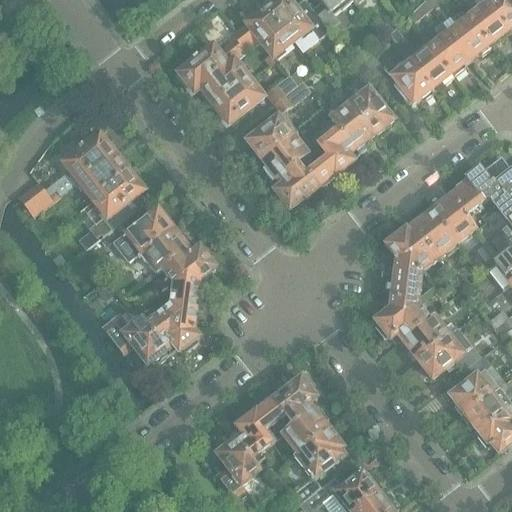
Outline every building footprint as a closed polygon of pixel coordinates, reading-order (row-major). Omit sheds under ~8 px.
[(304,3),(297,9),(289,0),(273,0),(269,4),(269,8),(265,11),(264,10),(294,49),(313,34),(320,42),(329,35),(312,14),(304,3)] [(348,0),(317,0),(322,6),(312,14),(329,35),(338,27),(332,19),(341,12),(341,13),(352,4),(348,0)] [(432,11),(437,7),(431,0),(428,0),(425,3),(432,11)] [(511,0),(491,0),(487,4),(511,35),(511,0)] [(424,17),(432,11),(425,3),(418,10),(424,17)] [(511,36),(511,35),(487,4),(467,19),(492,51),(511,36)] [(294,49),(264,10),(262,9),(254,16),(253,20),(246,25),(260,43),(275,63),(294,49)] [(474,66),(492,51),(467,19),(456,28),(449,19),(442,25),(474,66)] [(235,63),(260,43),(246,25),(233,36),(237,40),(220,53),(215,47),(214,48),(211,46),(178,72),(181,76),(176,80),(190,98),(197,92),(235,63)] [(454,81),(474,66),(442,25),(432,32),(439,41),(429,49),(454,81)] [(380,34),(386,39),(394,31),(388,26),(380,34)] [(395,32),(389,37),(397,47),(403,42),(395,32)] [(436,95),(454,81),(429,49),(409,63),(435,97),(437,96),(436,95)] [(384,72),(377,64),(370,55),(361,64),(362,63),(374,79),(384,72)] [(271,58),(264,63),(268,69),(275,64),(271,58)] [(249,81),(236,64),(235,63),(197,92),(211,110),(249,81)] [(369,83),(374,79),(362,63),(361,64),(356,69),(363,79),(366,79),(369,83)] [(423,107),(435,97),(409,63),(390,79),(398,90),(396,91),(406,103),(408,102),(414,109),(421,104),(423,107)] [(301,85),(302,84),(296,76),(290,79),(289,78),(288,79),(296,89),(302,85),(301,85)] [(274,106),(296,89),(288,79),(266,96),(274,106)] [(225,129),(263,98),(249,81),(211,110),(225,129)] [(282,117),(310,96),(302,85),(296,89),(274,106),(282,117)] [(377,101),(372,96),(366,88),(349,101),(346,103),(347,104),(374,140),(395,124),(388,116),(390,115),(378,100),(377,101)] [(340,106),(346,101),(338,91),(332,96),(340,106)] [(374,140),(347,104),(346,103),(346,104),(348,106),(331,119),(360,157),(372,148),(369,144),(374,140)] [(262,162),(294,137),(298,134),(284,117),(280,119),(279,118),(270,125),(269,124),(254,136),(255,136),(247,143),(262,162)] [(353,163),(360,157),(331,119),(327,122),(332,127),(325,132),(330,139),(323,144),(320,147),(316,150),(325,162),(317,168),(309,174),(321,190),(334,179),(336,182),(340,179),(342,182),(355,172),(352,169),(355,166),(353,163)] [(99,138),(97,140),(96,137),(63,162),(66,166),(64,168),(69,175),(44,195),(53,205),(61,198),(78,185),(78,186),(117,156),(106,141),(101,141),(99,138)] [(272,184),(308,156),(294,137),(262,162),(267,168),(263,171),(272,184)] [(131,174),(117,156),(78,186),(92,204),(131,174)] [(317,168),(310,159),(308,156),(272,184),(277,191),(275,193),(277,196),(274,199),(284,212),(287,210),(290,213),(321,190),(309,174),(317,168)] [(451,200),(450,201),(467,222),(484,208),(489,205),(492,209),(511,193),(511,176),(511,177),(500,162),(481,177),(479,175),(478,175),(457,192),(457,196),(451,200)] [(143,189),(132,175),(131,174),(92,204),(104,220),(88,233),(89,235),(77,244),(85,255),(99,245),(96,242),(101,238),(102,240),(102,241),(102,242),(115,232),(144,209),(136,199),(143,194),(142,193),(143,189)] [(53,205),(44,195),(38,187),(28,195),(31,199),(42,213),(53,205)] [(507,228),(511,224),(511,193),(492,209),(507,228)] [(42,213),(31,199),(28,195),(18,203),(33,221),(42,213)] [(476,233),(475,232),(450,201),(444,206),(440,205),(433,211),(432,216),(456,248),(476,233)] [(122,242),(113,249),(127,266),(136,259),(139,256),(141,258),(173,233),(175,231),(161,212),(152,219),(151,217),(125,238),(126,239),(122,242)] [(456,248),(432,216),(428,215),(421,220),(420,224),(412,230),(437,263),(456,248)] [(511,224),(507,228),(501,233),(509,244),(507,246),(508,246),(494,257),(499,263),(505,259),(511,253),(511,224)] [(423,274),(437,263),(412,230),(407,235),(406,234),(403,237),(400,233),(387,244),(389,247),(386,249),(396,263),(397,265),(404,260),(414,274),(423,274)] [(107,247),(120,237),(115,232),(102,242),(107,247)] [(173,233),(141,258),(142,260),(156,277),(161,273),(192,249),(182,236),(178,239),(173,233)] [(192,249),(161,273),(173,288),(173,290),(180,291),(199,275),(206,284),(209,282),(208,281),(210,279),(215,276),(211,271),(216,267),(206,253),(201,257),(198,254),(197,255),(192,249)] [(511,286),(511,253),(505,259),(499,263),(494,267),(492,269),(486,274),(487,276),(501,294),(510,288),(511,286)] [(494,257),(487,263),(492,269),(494,267),(499,263),(494,257)] [(423,274),(414,274),(404,260),(397,265),(391,309),(390,312),(386,314),(392,321),(412,306),(419,308),(419,309),(438,293),(435,289),(420,300),(423,274)] [(444,284),(450,279),(442,269),(436,274),(444,284)] [(180,291),(173,290),(170,309),(167,312),(182,332),(197,332),(199,313),(203,314),(205,295),(202,294),(202,287),(206,284),(199,275),(180,291)] [(461,291),(467,287),(463,280),(456,285),(461,291)] [(419,309),(419,308),(412,306),(392,321),(386,314),(375,323),(378,326),(375,328),(385,341),(388,338),(391,342),(394,339),(399,346),(430,323),(419,309)] [(143,320),(139,322),(140,324),(143,322),(170,358),(171,357),(177,353),(179,356),(182,354),(185,358),(197,347),(195,344),(198,341),(197,339),(195,337),(197,335),(197,332),(182,332),(167,312),(152,323),(147,316),(143,320)] [(139,322),(129,330),(119,317),(101,332),(125,360),(134,352),(140,361),(141,360),(148,369),(154,364),(157,368),(170,358),(143,322),(140,324),(139,322)] [(451,325),(445,330),(435,318),(430,323),(399,346),(409,358),(413,355),(419,363),(457,333),(451,325)] [(494,332),(504,324),(499,318),(489,326),(494,332)] [(504,324),(494,332),(500,340),(510,332),(504,324)] [(480,360),(473,351),(457,333),(419,363),(433,380),(455,363),(464,373),(480,360)] [(470,382),(450,398),(455,404),(454,409),(462,419),(492,396),(498,391),(485,373),(491,369),(482,359),(480,360),(464,373),(470,382)] [(267,380),(258,387),(264,394),(272,387),(267,380)] [(301,382),(268,407),(269,408),(279,422),(283,419),(284,421),(292,430),(316,411),(318,410),(313,404),(316,402),(314,399),(317,396),(307,383),(304,385),(301,382)] [(257,391),(250,397),(258,406),(264,401),(257,391)] [(492,396),(462,419),(469,429),(474,429),(479,435),(476,437),(476,438),(511,411),(511,410),(511,408),(498,391),(492,396)] [(234,439),(232,440),(260,475),(262,474),(256,467),(264,461),(262,458),(272,450),(270,448),(261,436),(279,422),(269,408),(256,418),(254,419),(251,415),(238,425),(241,429),(239,430),(236,432),(238,435),(234,439)] [(292,430),(281,439),(295,458),(294,460),(295,461),(328,435),(323,428),(329,424),(318,410),(316,411),(292,430)] [(511,412),(511,411),(476,438),(486,450),(492,446),(499,456),(508,449),(509,450),(511,448),(511,412)] [(338,456),(342,452),(328,435),(295,461),(312,483),(291,499),(299,509),(320,493),(313,484),(322,477),(321,477),(334,466),(335,467),(343,461),(338,456)] [(240,491),(260,475),(232,440),(219,450),(223,454),(216,460),(221,466),(220,467),(224,472),(215,480),(233,504),(244,496),(240,491)] [(368,478),(363,478),(361,476),(341,492),(334,482),(320,493),(299,509),(300,511),(314,511),(322,507),(325,511),(359,511),(378,498),(373,491),(374,486),(368,478)] [(383,504),(378,498),(359,511),(393,511),(394,511),(389,504),(383,504)]
